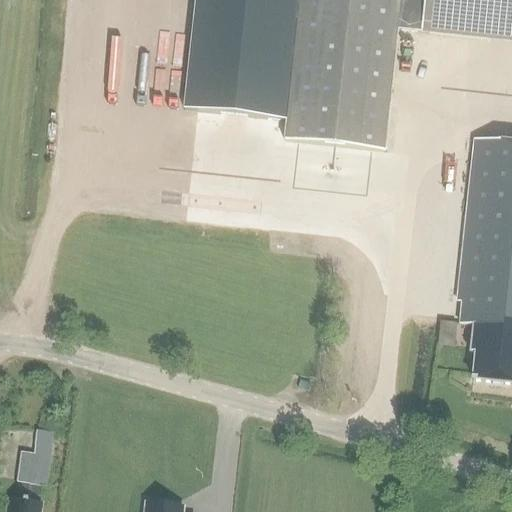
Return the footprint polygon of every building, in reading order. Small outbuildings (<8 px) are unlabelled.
[(195,0),(183,110),(287,121),(299,0),(195,0)] [(511,0),(299,0),(287,121),(285,143),(384,154),(397,33),(511,44),(511,0)] [(511,145),(477,141),(459,303),(464,304),(461,326),(473,327),(470,354),(477,355),(473,383),(511,387),(511,145)] [(48,488),(55,434),(38,432),(35,455),(22,454),(18,484),(48,488)] [(9,501),(7,511),(42,511),(43,506),(28,504),(28,502),(24,501),(24,503),(9,501)]
